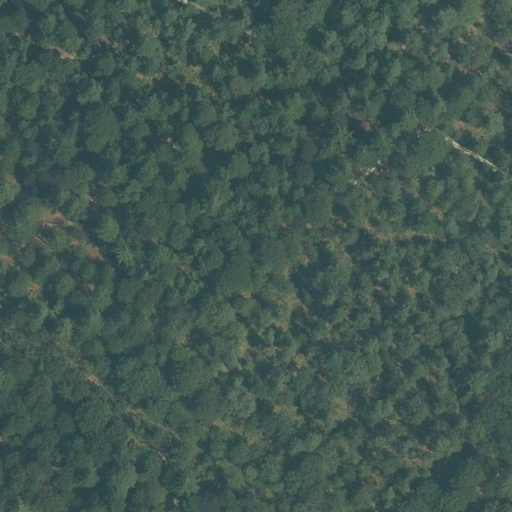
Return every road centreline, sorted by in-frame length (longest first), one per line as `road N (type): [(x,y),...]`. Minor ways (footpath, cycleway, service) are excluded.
road 1 (track): [(0,220),(327,201),(409,121)]
road 2 (track): [(154,0),(389,111)]
road 3 (track): [(389,111),(511,182)]
road 4 (unclassified): [(425,511),(511,402)]
road 5 (track): [(389,111),(411,49),(461,0)]
